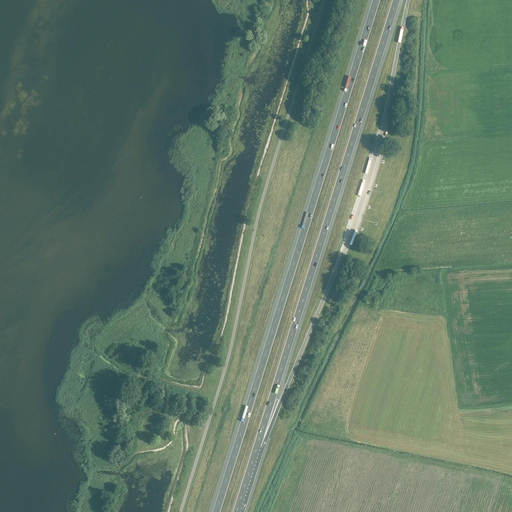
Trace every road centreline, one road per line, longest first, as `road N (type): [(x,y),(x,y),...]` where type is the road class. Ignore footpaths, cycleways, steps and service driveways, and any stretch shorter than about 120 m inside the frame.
road 1 (motorway): [(374,0),(214,511)]
road 2 (motorway): [(257,445),(396,0)]
